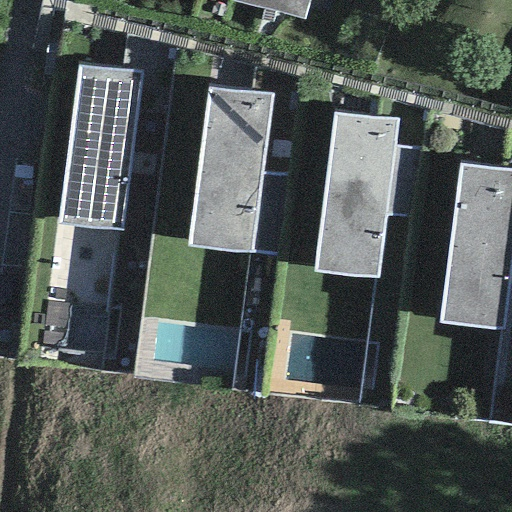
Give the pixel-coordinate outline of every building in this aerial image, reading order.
[(229,0),(304,21),(310,0),(229,0)] [(142,72),(76,64),(57,225),(122,233),(142,72)] [(273,94),(206,86),(187,245),(253,254),(273,94)] [(397,121),(334,113),(313,272),(376,280),(397,121)] [(511,246),(511,171),(458,165),(438,324),(501,332),(511,246)]
